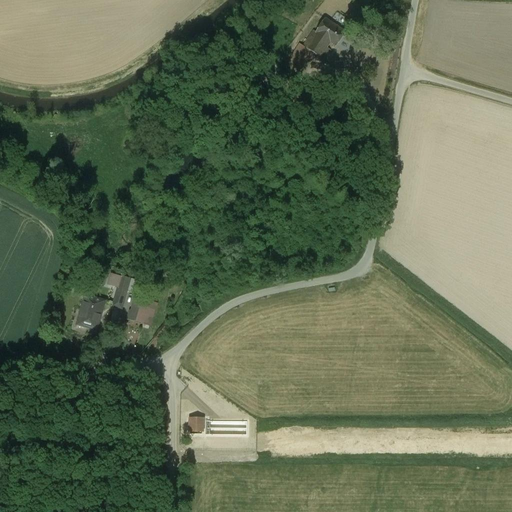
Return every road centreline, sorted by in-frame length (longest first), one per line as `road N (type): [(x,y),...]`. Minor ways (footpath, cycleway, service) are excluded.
road 1 (unclassified): [(415,0),(364,266),(245,298),(207,321),(171,362)]
road 2 (unclassified): [(171,362),(72,381),(0,379)]
road 3 (unclassified): [(171,362),(171,511)]
